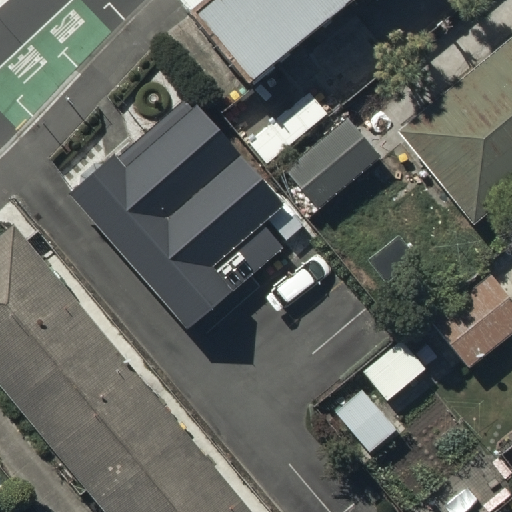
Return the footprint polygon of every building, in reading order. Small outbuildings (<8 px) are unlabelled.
[(172,0),(247,91),(357,0),(172,0)] [(470,233),(511,197),(511,40),(393,140),(470,233)] [(109,145),(67,182),(185,315),(280,231),(261,209),(279,193),(191,94),(120,158),(109,145)] [(342,124),(282,173),(315,213),(375,164),(342,124)] [(247,511),(14,228),(0,239),(0,398),(93,511),(247,511)] [(467,374),(511,336),(511,309),(484,276),(426,325),(467,374)] [(400,344),(361,375),(387,406),(425,375),(400,344)] [(362,390),(332,415),(366,456),(396,431),(362,390)]
